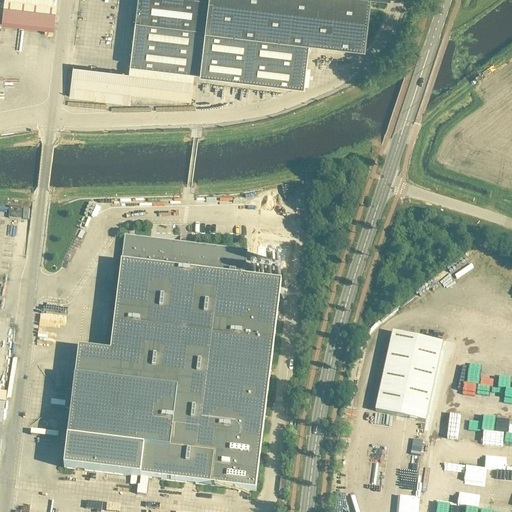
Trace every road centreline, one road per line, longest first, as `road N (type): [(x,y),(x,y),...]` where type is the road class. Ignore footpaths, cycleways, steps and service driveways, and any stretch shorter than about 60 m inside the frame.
road 1 (secondary): [(306,511),(334,347),(384,182)]
road 2 (secondary): [(384,182),(445,0)]
road 3 (unclassified): [(511,225),(384,182)]
